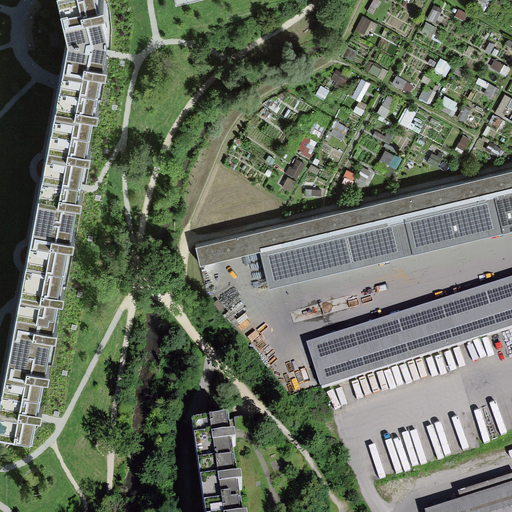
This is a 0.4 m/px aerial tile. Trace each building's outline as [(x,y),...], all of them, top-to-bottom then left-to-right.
[(62,0),(70,32),(81,31),(108,31),(100,0),(62,0)] [(72,77),(98,82),(103,54),(108,31),(81,31),(70,32),(62,75),(72,77)] [(440,68),(449,73),(454,65),(445,60),(440,68)] [(64,122),(90,127),(98,82),(72,77),(62,75),(60,88),(54,120),(64,122)] [(369,104),(364,102),(372,82),(363,78),(355,98),(361,101),(356,111),(364,115),(369,104)] [(496,99),(501,88),(491,83),(486,94),(496,99)] [(423,98),(432,102),(437,91),(428,87),(423,98)] [(379,113),(388,118),(398,100),(389,95),(379,113)] [(455,115),(461,102),(450,97),(444,110),(455,115)] [(409,106),(402,123),(412,127),(420,111),(409,106)] [(55,171),(81,176),(90,127),(64,122),(54,120),(44,169),(55,171)] [(301,152),(312,157),(319,141),(307,136),(301,152)] [(386,151),(383,161),(395,165),(398,155),(386,151)] [(511,168),(193,243),(198,266),(254,252),(263,289),(511,229),(511,168)] [(48,207),(74,212),(79,184),(81,176),(55,171),(44,169),(38,205),(48,207)] [(286,189),(294,191),(297,180),(289,178),(286,189)] [(39,259),(64,264),(74,212),(48,207),(38,205),(28,257),(39,259)] [(30,304),(56,308),(64,264),(39,259),(28,257),(20,302),(30,304)] [(511,278),(307,343),(320,385),(511,325),(511,278)] [(23,344),(49,348),(56,308),(30,304),(20,302),(12,342),(23,344)] [(15,387),(41,392),(49,348),(23,344),(12,342),(4,385),(15,387)] [(0,431),(32,438),(35,424),(41,392),(15,387),(4,385),(0,407),(0,431)] [(471,451),(508,440),(498,408),(448,423),(458,457),(471,453),(471,451)] [(229,434),(227,420),(199,424),(191,425),(197,470),(206,469),(234,465),(229,434)] [(216,511),(240,508),(234,465),(206,469),(197,470),(202,501),(203,511),(216,511)] [(511,511),(511,479),(424,507),(425,511),(511,511)]
